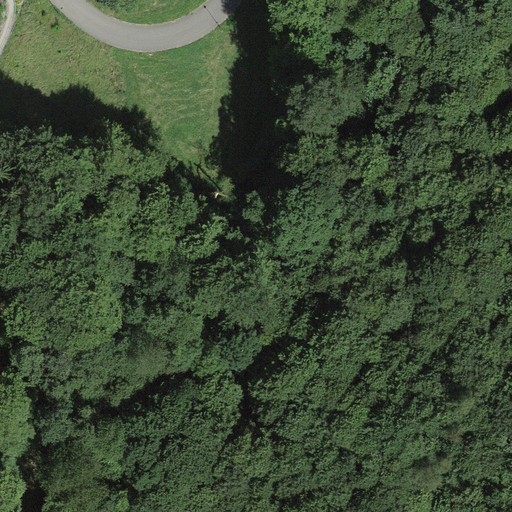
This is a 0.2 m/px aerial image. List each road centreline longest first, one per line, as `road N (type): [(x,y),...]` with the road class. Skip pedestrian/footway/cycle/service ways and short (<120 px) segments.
road 1 (track): [(0,153),(85,188),(219,297),(244,307),(280,303),(311,264),(337,184),(334,0)]
road 2 (residential): [(226,0),(181,32),(153,37),(106,28),(67,0)]
road 3 (track): [(0,367),(20,381),(38,465),(32,511)]
road 4 (track): [(511,389),(431,511)]
